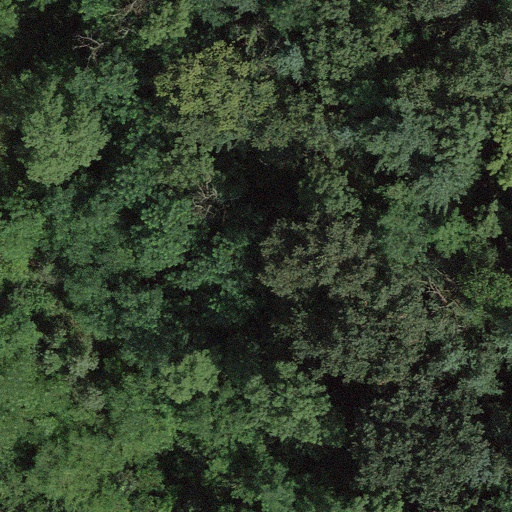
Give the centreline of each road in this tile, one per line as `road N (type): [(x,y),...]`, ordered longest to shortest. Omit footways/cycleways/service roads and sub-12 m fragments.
road 1 (track): [(374,511),(183,252),(112,110),(98,0)]
road 2 (track): [(447,0),(511,435)]
